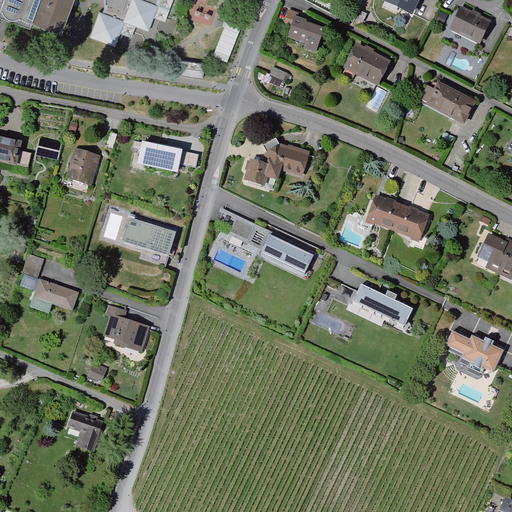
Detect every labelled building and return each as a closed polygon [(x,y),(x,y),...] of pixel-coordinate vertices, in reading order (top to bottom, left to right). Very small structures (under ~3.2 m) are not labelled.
[(2,0),(0,7),(7,15),(12,17),(20,15),(31,20),(38,0),(2,0)] [(38,0),(31,20),(61,31),(72,0),(38,0)] [(104,0),(103,5),(90,39),(116,49),(122,35),(132,39),(136,28),(150,34),(155,22),(166,26),(176,0),(104,0)] [(217,9),(204,4),(205,0),(192,0),(186,19),(211,27),(217,9)] [(389,0),(401,6),(399,10),(412,16),(420,0),(389,0)] [(462,8),(451,31),(482,46),(493,23),(462,8)] [(305,51),(317,56),(327,30),(297,18),(289,39),(307,45),(305,51)] [(228,61),(241,27),(224,20),(222,26),(225,27),(213,56),(228,61)] [(358,46),(346,71),(381,88),(393,64),(358,46)] [(205,64),(180,60),(178,73),(203,77),(205,64)] [(273,68),(268,83),(282,88),(288,73),(273,68)] [(422,104),(467,126),(478,103),(434,81),(422,104)] [(0,135),(0,162),(18,167),(24,142),(0,135)] [(60,144),(40,140),(36,156),(57,160),(60,144)] [(198,169),(201,156),(144,143),(139,164),(180,173),(182,165),(198,169)] [(283,172),(304,179),(312,153),(279,143),(264,151),(261,162),(246,157),(239,179),(266,189),(270,178),(279,182),(283,172)] [(75,150),(67,179),(93,186),(101,157),(75,150)] [(377,195),(366,222),(421,242),(431,215),(377,195)] [(132,218),(125,243),(171,256),(178,232),(132,218)] [(236,219),(230,233),(249,241),(255,226),(236,219)] [(511,243),(491,233),(476,262),(511,279),(511,243)] [(264,255),(306,276),(315,257),(272,237),(264,255)] [(29,254),(23,273),(38,277),(44,259),(29,254)] [(33,290),(36,281),(23,277),(21,286),(33,290)] [(41,279),(31,308),(51,315),(55,306),(74,313),(81,294),(41,279)] [(416,310),(364,286),(356,302),(408,326),(416,310)] [(104,339),(142,353),(151,329),(112,315),(104,339)] [(455,332),(449,345),(465,353),(462,359),(495,374),(506,350),(476,336),(474,341),(455,332)] [(106,371),(94,366),(89,379),(101,384),(106,371)] [(79,447),(94,453),(105,423),(74,412),(69,427),(84,433),(79,447)] [(511,511),(511,502),(505,499),(499,511),(511,511)]
